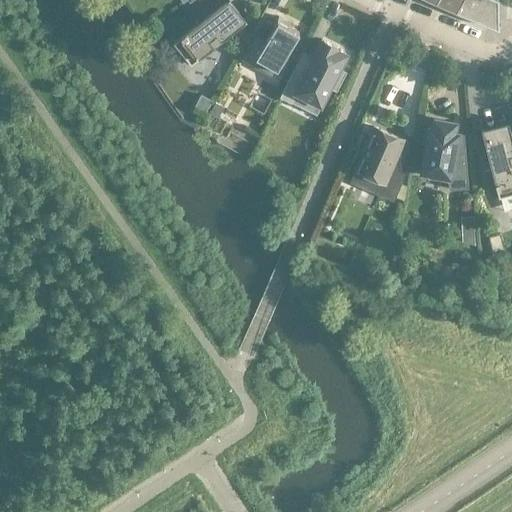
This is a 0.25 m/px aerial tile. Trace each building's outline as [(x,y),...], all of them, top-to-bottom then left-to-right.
[(174,43),(184,55),(191,64),(234,31),(233,31),(244,22),(228,3),(231,0),(227,0),(197,24),(193,19),(192,21),(196,25),(174,43)] [(437,0),(436,3),(456,12),(461,0),(437,0)] [(461,0),(456,12),(492,26),(498,29),(498,22),(497,0),(461,0)] [(286,55),(299,31),(288,25),(290,22),(279,16),(274,24),(275,24),(266,40),(255,34),(242,59),(274,77),(280,66),(283,68),(289,57),(286,55)] [(305,73),(294,68),(280,97),(291,103),(296,92),(321,105),(330,85),(335,88),(335,89),(336,89),(345,72),(344,71),(343,72),(338,70),(346,54),(336,49),(337,46),(322,39),(305,73)] [(200,95),(195,105),(205,111),(211,101),(200,95)] [(422,172),(449,177),(450,189),(468,188),(464,144),(456,143),(457,134),(453,133),(455,123),(436,119),(434,129),(430,129),(429,132),(425,132),(423,146),(427,147),(422,172)] [(499,197),(511,193),(511,137),(509,125),(485,132),(482,119),(479,120),(491,168),(486,170),(486,172),(492,171),(499,197)] [(394,165),(405,139),(374,126),(363,151),(359,149),(353,164),(357,166),(355,170),(384,183),(380,194),(393,200),(406,171),(394,165)] [(491,237),(490,237),(494,252),(504,249),(501,235),(491,237)]
